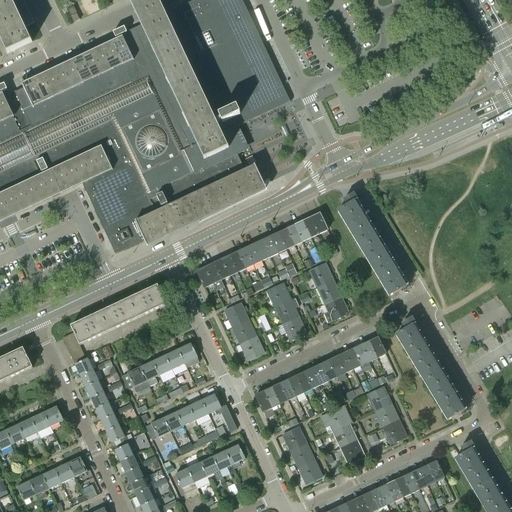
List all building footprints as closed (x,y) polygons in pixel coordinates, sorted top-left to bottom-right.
[(116,39),(115,38),(110,40),(112,46),(24,87),(15,92),(4,97),(1,98),(0,98),(0,146),(142,80),(152,101),(178,156),(180,155),(184,153),(190,150),(197,147),(226,133),(231,131),(230,129),(223,133),(221,129),(225,127),(224,123),(222,124),(222,123),(221,121),(219,116),(237,108),(240,116),(236,118),(239,125),(235,127),(236,129),(290,103),(241,0),(193,0),(165,14),(141,25),(133,29),(126,32),(127,33),(116,38),(116,39)] [(23,0),(0,0),(0,37),(7,53),(7,54),(10,53),(30,44),(32,42),(25,27),(34,23),(23,0)] [(74,7),(67,10),(73,23),(80,20),(74,7)] [(116,38),(119,37),(127,33),(126,32),(124,28),(113,33),(115,38),(116,39),(116,38)] [(139,175),(149,196),(191,176),(194,174),(236,154),(230,140),(226,133),(197,147),(190,150),(184,153),(180,155),(178,156),(152,101),(142,80),(0,146),(0,172),(112,120),(139,175)] [(0,223),(83,185),(115,255),(145,241),(147,247),(266,191),(255,166),(244,171),(236,154),(194,174),(191,176),(149,196),(139,175),(112,120),(0,172),(0,223)] [(389,297),(405,287),(354,203),(357,201),(353,195),(344,201),(347,206),(344,208),(338,212),(389,297)] [(319,236),(327,232),(319,215),(311,219),(319,236)] [(319,236),(311,219),(303,222),(311,239),(319,236)] [(311,239),(303,222),(295,226),(303,243),(311,239)] [(303,243),(295,226),(286,230),(295,247),(303,243)] [(295,247),(286,230),(278,234),(286,251),(295,247)] [(286,251),(278,234),(270,238),(278,255),(286,251)] [(278,255),(270,238),(262,242),(268,253),(270,259),(278,255)] [(262,262),(270,259),(268,253),(262,242),(254,245),(262,262)] [(262,262),(254,245),(246,249),(254,266),(262,262)] [(254,266),(246,249),(238,253),(246,270),(254,266)] [(310,251),(316,264),(321,262),(315,249),(310,251)] [(327,253),(330,258),(338,254),(336,249),(327,253)] [(246,270),(238,253),(230,257),(238,274),(246,270)] [(238,274),(230,257),(221,261),(229,278),(238,274)] [(309,259),(303,263),(306,269),(313,266),(309,259)] [(229,278),(221,261),(213,264),(221,281),(229,278)] [(221,281),(213,264),(205,268),(213,285),(221,281)] [(285,270),(289,278),(297,274),(292,264),(284,268),(285,270)] [(333,281),(326,265),(309,273),(316,289),(333,281)] [(213,285),(205,268),(197,272),(205,289),(213,285)] [(281,281),(289,278),(285,270),(277,274),(281,281)] [(272,285),(269,278),(261,282),(264,289),(272,285)] [(299,284),(297,278),(291,281),(294,287),(299,284)] [(341,297),(333,281),(316,289),(324,305),(341,297)] [(256,293),(264,289),(261,282),(253,285),(256,293)] [(291,301),(284,284),(267,292),(274,309),(291,301)] [(144,290),(142,291),(143,293),(152,312),(167,305),(163,297),(161,293),(158,286),(145,292),(144,290)] [(137,319),(152,312),(143,293),(142,291),(139,292),(140,294),(128,300),(137,319)] [(232,304),(240,300),(238,296),(230,300),(232,304)] [(305,296),(299,299),(302,305),(308,302),(305,296)] [(324,305),(328,313),(324,315),(328,324),(349,314),(341,297),(324,305)] [(116,303),(113,305),(114,307),(123,326),(137,319),(128,300),(117,305),(116,303)] [(299,317),(291,301),(274,309),(282,325),(299,317)] [(249,321),(241,304),(224,312),(232,329),(249,321)] [(109,333),(123,326),(114,307),(113,305),(111,306),(112,308),(100,313),(109,333)] [(87,317),(85,318),(85,320),(95,339),(109,333),(100,313),(88,319),(87,317)] [(299,317),(282,325),(290,342),(303,336),(307,334),(299,317)] [(80,346),(95,339),(85,320),(85,318),(82,319),(83,321),(71,327),(73,333),(74,333),(73,334),(75,337),(76,339),(78,344),(80,346)] [(447,421),(464,411),(412,326),(415,324),(412,319),(409,320),(409,319),(404,323),(402,325),(405,331),(396,336),(447,421)] [(256,337),(249,321),(232,329),(239,345),(256,337)] [(267,325),(261,328),(264,333),(270,330),(267,325)] [(75,337),(73,334),(62,339),(65,344),(76,339),(75,337)] [(256,337),(239,345),(247,362),(264,354),(256,337)] [(67,349),(78,344),(76,339),(65,344),(67,349)] [(386,356),(378,339),(369,343),(377,360),(386,356)] [(361,346),(369,363),(377,360),(369,343),(361,346)] [(81,349),(80,346),(78,344),(67,349),(70,355),(81,349)] [(200,363),(198,359),(191,345),(178,351),(187,369),(200,363)] [(353,350),(361,367),(369,363),(361,346),(353,350)] [(9,356),(18,375),(33,368),(28,359),(26,355),(23,349),(11,355),(10,353),(8,354),(9,356)] [(72,360),(83,355),(81,349),(70,355),(72,360)] [(345,354),(353,371),(361,367),(353,350),(345,354)] [(188,371),(187,369),(178,351),(165,357),(172,371),(175,377),(188,371)] [(0,374),(3,382),(18,375),(9,356),(8,354),(5,355),(6,357),(0,360),(0,374)] [(337,358),(345,375),(353,371),(345,354),(337,358)] [(86,360),(83,355),(72,360),(75,366),(86,360)] [(153,362),(159,377),(172,371),(165,357),(153,362)] [(329,362),(336,379),(345,375),(337,358),(329,362)] [(80,377),(93,371),(88,359),(86,360),(75,366),(80,377)] [(158,383),(155,378),(159,377),(153,362),(140,368),(149,388),(158,383)] [(320,366),(328,383),(336,379),(329,362),(320,366)] [(312,370),(320,387),(328,383),(320,366),(312,370)] [(136,394),(149,388),(140,368),(127,374),(134,388),(136,394)] [(304,373),(312,390),(320,387),(312,370),(304,373)] [(98,382),(93,371),(80,377),(85,388),(98,382)] [(296,377),(304,394),(312,390),(304,373),(296,377)] [(288,381),(296,398),(304,394),(296,377),(288,381)] [(383,377),(377,380),(380,386),(386,383),(383,377)] [(196,388),(206,384),(203,379),(194,383),(196,388)] [(280,385),(288,402),(296,398),(288,381),(280,385)] [(361,384),(365,393),(371,390),(367,381),(361,384)] [(85,388),(91,399),(103,393),(98,382),(85,388)] [(272,389),(280,406),(288,402),(280,385),(272,389)] [(181,388),(184,394),(189,391),(187,386),(181,388)] [(353,392),(356,397),(364,393),(361,388),(353,392)] [(384,388),(367,396),(375,413),(392,405),(384,388)] [(264,392),(272,409),(280,406),(272,389),(264,392)] [(339,405),(345,402),(340,391),(334,394),(339,405)] [(345,394),(348,401),(356,397),(353,392),(352,391),(345,394)] [(272,409),(264,392),(255,397),(263,414),(272,409)] [(109,404),(103,393),(91,399),(96,410),(109,404)] [(222,427),(215,412),(221,409),(215,395),(202,401),(208,415),(209,415),(211,421),(215,430),(222,427)] [(164,397),(156,400),(159,405),(167,402),(164,397)] [(208,415),(202,401),(189,407),(196,421),(198,427),(211,421),(209,415),(208,415)] [(114,415),(109,404),(96,410),(101,421),(114,415)] [(399,421),(392,405),(375,413),(382,429),(399,421)] [(44,414),(50,428),(64,422),(57,407),(44,414)] [(176,413),(183,427),(196,421),(189,407),(176,413)] [(332,432),(349,424),(342,408),(325,416),(332,432)] [(164,419),(170,433),(183,427),(176,413),(164,419)] [(31,420),(38,434),(50,428),(44,414),(31,420)] [(119,426),(114,415),(101,421),(106,432),(119,426)] [(151,425),(146,428),(152,441),(157,438),(158,439),(170,433),(164,419),(151,425)] [(288,424),(290,428),(298,424),(296,419),(288,423),(288,424)] [(18,426),(25,440),(38,434),(31,420),(18,426)] [(399,421),(382,429),(390,446),(407,438),(399,421)] [(282,432),(290,428),(288,424),(280,428),(282,432)] [(351,429),(349,424),(332,432),(340,449),(357,441),(353,433),(357,432),(355,427),(351,429)] [(6,432),(12,446),(25,440),(18,426),(6,432)] [(121,443),(128,440),(127,437),(125,438),(119,426),(106,432),(112,444),(120,440),(121,443)] [(215,430),(217,433),(220,438),(226,435),(222,426),(222,427),(215,430)] [(276,428),(271,430),(274,436),(279,433),(276,428)] [(307,444),(299,428),(282,436),(290,452),(307,444)] [(0,451),(12,446),(6,432),(0,434),(0,451)] [(371,445),(379,441),(375,434),(367,437),(371,445)] [(204,439),(207,444),(214,441),(211,436),(204,439)] [(130,444),(128,440),(121,443),(123,447),(115,451),(120,462),(133,456),(128,445),(130,444)] [(357,441),(340,449),(348,466),(365,457),(357,441)] [(508,511),(477,458),(479,457),(471,442),(470,443),(469,444),(468,443),(463,447),(462,448),(461,448),(461,449),(464,454),(454,460),(485,511),(508,511)] [(315,461),(307,444),(290,452),(298,469),(315,461)] [(226,452),(232,466),(245,460),(239,446),(226,452)] [(185,447),(179,450),(182,456),(188,453),(185,447)] [(213,458),(220,472),(232,466),(226,452),(213,458)] [(138,454),(133,456),(120,462),(125,473),(138,467),(143,465),(144,468),(150,464),(149,460),(142,464),(138,454)] [(334,463),(331,456),(326,458),(329,465),(334,463)] [(81,458),(68,464),(74,478),(87,472),(81,458)] [(200,464),(207,478),(220,472),(213,458),(200,464)] [(315,461),(298,469),(306,486),(323,478),(315,461)] [(427,467),(435,484),(444,479),(436,463),(427,467)] [(55,470),(62,484),(74,478),(68,464),(55,470)] [(188,470),(194,484),(207,478),(200,464),(188,470)] [(165,469),(168,475),(175,472),(172,465),(165,469)] [(131,485),(144,478),(138,467),(125,473),(131,485)] [(419,470),(427,488),(435,484),(427,467),(419,470)] [(43,476),(49,490),(62,484),(55,470),(43,476)] [(194,484),(188,470),(175,476),(181,490),(194,484)] [(411,474),(419,491),(427,488),(419,470),(411,474)] [(403,478),(411,495),(419,491),(411,474),(403,478)] [(49,490),(43,476),(30,482),(36,496),(39,501),(48,498),(45,492),(49,490)] [(149,490),(144,478),(131,485),(136,496),(149,490)] [(395,482),(403,499),(411,495),(403,478),(395,482)] [(238,494),(244,491),(238,479),(233,481),(234,484),(238,494)] [(36,496),(30,482),(17,488),(23,502),(36,496)] [(387,486),(395,503),(403,499),(395,482),(387,486)] [(92,485),(81,491),(83,496),(95,491),(92,485)] [(379,489),(387,506),(395,503),(387,486),(379,489)] [(149,490),(136,496),(141,507),(154,500),(152,495),(156,493),(154,490),(153,488),(149,490)] [(371,493),(378,510),(387,506),(379,489),(371,493)] [(95,491),(83,496),(83,497),(86,501),(97,496),(95,491)] [(362,497),(369,511),(374,511),(378,510),(371,493),(362,497)] [(354,501),(359,511),(369,511),(362,497),(354,501)] [(442,498),(436,501),(439,507),(444,504),(442,498)] [(204,502),(207,508),(214,504),(211,499),(204,502)] [(158,511),(159,511),(154,500),(141,507),(143,511),(158,511)] [(346,505),(349,511),(359,511),(354,501),(346,505)]
